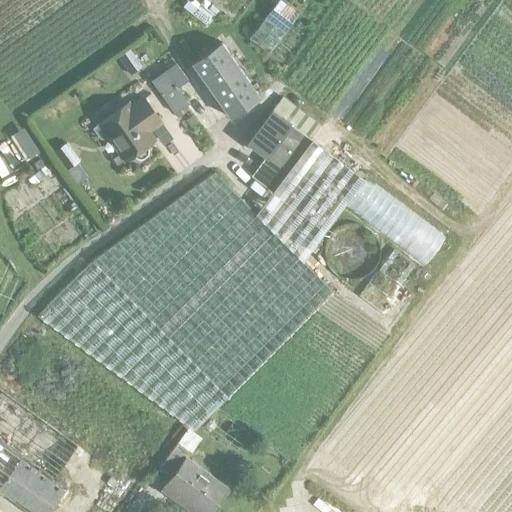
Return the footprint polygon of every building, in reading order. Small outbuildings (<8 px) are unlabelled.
[(285,30),(300,9),(287,0),(275,0),(264,15),(285,30)] [(349,0),(395,29),(413,0),(349,0)] [(269,50),(284,30),(264,15),(249,35),(269,50)] [(230,116),(260,95),(221,41),(191,62),(230,116)] [(129,73),(142,64),(130,46),(117,55),(129,73)] [(188,80),(175,63),(151,80),(174,113),(185,106),(185,105),(188,103),(178,87),(188,80)] [(251,175),(271,191),(311,139),(321,126),(282,96),(272,109),(271,108),(246,142),(265,156),(251,175)] [(126,103),(100,121),(92,127),(99,137),(102,138),(109,133),(127,158),(133,154),(136,157),(140,158),(144,156),(147,153),(148,148),(146,145),(152,140),(144,129),(159,119),(144,97),(129,108),(126,103)] [(197,122),(191,114),(185,118),(191,126),(197,122)] [(363,179),(339,161),(311,139),(271,191),(254,213),(302,260),(363,179)] [(66,167),(79,159),(66,140),(53,149),(66,167)] [(77,181),(87,174),(77,160),(67,168),(77,181)] [(302,260),(254,213),(213,171),(91,259),(36,315),(193,430),(333,291),(302,260)] [(0,492),(27,511),(47,511),(65,488),(52,478),(76,443),(0,388),(0,492)] [(187,456),(191,451),(201,437),(188,427),(158,468),(170,477),(165,483),(204,511),(207,511),(227,486),(187,456)] [(112,486),(116,480),(110,475),(105,481),(112,486)] [(132,502),(136,496),(132,494),(128,499),(132,502)]
